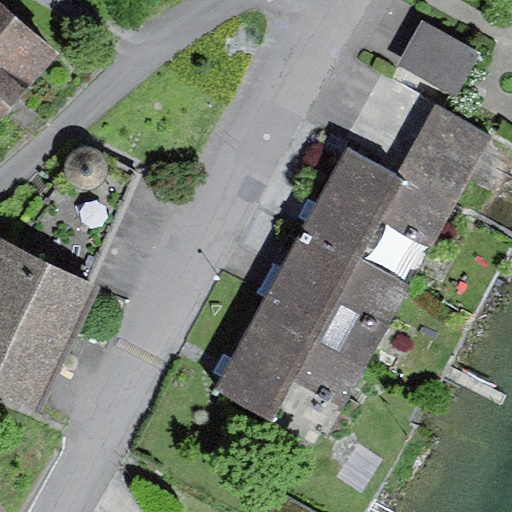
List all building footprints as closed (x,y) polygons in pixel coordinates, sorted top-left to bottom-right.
[(0,0),(0,119),(62,45),(6,0),(0,0)] [(482,52),(423,23),(401,67),(460,96),(482,52)] [(492,137),(436,108),(401,175),(457,206),(492,137)] [(67,166),(70,172),(74,177),(81,180),(88,181),(94,180),(100,176),(104,171),(107,165),(107,158),(105,152),(102,146),(96,143),(90,140),(83,140),(77,142),(72,146),(68,152),(66,159),(67,166)] [(401,175),(349,148),(306,231),(361,259),(381,223),(433,251),(457,206),(401,175)] [(361,259),(306,231),(285,268),(393,325),(411,284),(361,259)] [(96,289),(4,247),(0,255),(0,395),(39,413),(96,289)] [(285,268),(213,395),(272,427),(294,386),(342,412),(363,374),(358,351),(381,346),(393,325),(285,268)] [(317,511),(282,493),(271,511),(317,511)]
